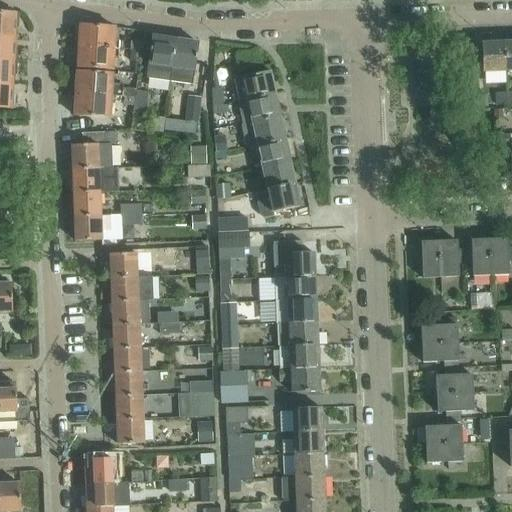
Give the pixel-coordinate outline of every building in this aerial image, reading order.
[(19,29),(19,15),(0,14),(0,37),(16,39),(16,29),(19,29)] [(114,42),(115,29),(80,26),(80,29),(78,31),(78,38),(79,40),(79,48),(118,51),(119,42),(114,42)] [(15,49),(16,39),(0,37),(0,61),(17,63),(18,50),(15,49)] [(170,83),(172,69),(176,41),(152,38),(146,80),(170,83)] [(195,72),(199,44),(176,41),(172,69),(195,72)] [(131,43),(130,51),(131,51),(142,52),(143,44),(131,43)] [(506,73),(505,44),(481,45),(483,74),(506,73)] [(112,71),(113,58),(118,59),(118,51),(79,48),(79,55),(76,58),(76,64),(78,67),(78,69),(112,71)] [(131,51),(130,62),(140,63),(142,52),(131,51)] [(17,75),(17,63),(0,61),(0,86),(13,87),(14,75),(17,75)] [(123,86),(111,85),(112,75),(78,73),(77,75),(75,78),(75,84),(77,87),(76,96),(111,98),(125,99),(135,99),(136,92),(136,90),(123,90),(123,86)] [(275,97),(270,73),(234,81),(239,104),(275,97)] [(0,109),(15,110),(15,97),(13,96),(13,87),(0,86),(0,109)] [(147,117),(151,94),(136,92),(135,99),(134,107),(133,115),(147,117)] [(507,105),(507,94),(496,95),(496,106),(507,105)] [(109,132),(111,98),(76,96),(76,104),(74,106),(73,112),(75,115),(75,117),(91,118),(90,132),(109,132)] [(280,117),(275,97),(239,104),(237,105),(242,125),(280,117)] [(488,97),(475,98),(475,109),(488,108),(488,97)] [(198,124),(201,99),(189,98),(186,122),(198,124)] [(134,107),(135,99),(125,99),(125,106),(134,107)] [(224,115),(223,107),(219,107),(213,108),(213,116),(224,115)] [(285,140),(280,117),(242,125),(246,149),(257,146),(285,140)] [(112,170),(111,146),(117,146),(117,134),(83,135),(83,147),(72,147),(73,172),(99,170),(112,170)] [(511,184),(511,147),(511,136),(499,137),(500,168),(510,168),(511,184)] [(290,163),(285,140),(257,146),(262,169),(290,163)] [(207,166),(206,149),(189,150),(190,166),(207,166)] [(226,162),(226,153),(215,154),(216,162),(226,162)] [(295,186),(290,163),(262,169),(267,191),(295,186)] [(211,179),(210,167),(188,168),(188,180),(211,179)] [(100,194),(99,170),(73,172),(74,195),(100,194)] [(117,170),(112,170),(99,170),(100,194),(118,194),(117,170)] [(300,208),(295,186),(267,191),(255,194),(261,220),(273,218),(272,214),(300,208)] [(205,207),(205,193),(189,193),(190,207),(205,207)] [(101,218),(100,194),(74,195),(75,219),(101,218)] [(143,216),(142,206),(120,207),(121,218),(143,216)] [(143,226),(143,216),(121,218),(121,227),(143,226)] [(102,242),(101,218),(75,219),(76,243),(102,242)] [(121,240),(121,227),(121,218),(101,218),(102,242),(121,240)] [(205,232),(204,218),(190,218),(191,233),(205,232)] [(248,233),(248,223),(218,224),(219,235),(248,233)] [(249,248),(248,233),(219,235),(220,260),(242,259),(242,248),(249,248)] [(511,262),(511,249),(508,249),(507,240),(489,241),(491,277),(509,276),(508,263),(511,262)] [(491,277),(489,241),(472,242),(472,251),(464,251),(465,265),(472,264),(473,278),(491,277)] [(440,279),(439,243),(421,244),(422,253),(414,253),(415,267),(422,266),(423,280),(440,279)] [(465,265),(464,251),(458,251),(457,243),(439,243),(440,279),(459,278),(458,265),(465,265)] [(207,248),(196,248),(196,261),(208,261),(207,248)] [(314,254),(286,256),(287,279),(315,278),(314,254)] [(137,279),(136,255),(110,256),(111,280),(137,279)] [(230,268),(220,269),(221,282),(231,281),(230,268)] [(209,293),(208,277),(195,277),(196,293),(209,293)] [(152,278),(137,279),(138,303),(152,302),(152,278)] [(315,278),(287,279),(275,279),(276,302),(316,301),(315,278)] [(138,303),(137,279),(111,280),(112,303),(138,303)] [(231,281),(221,282),(221,295),(231,294),(231,281)] [(0,313),(13,313),(12,285),(0,285),(0,313)] [(482,295),(470,295),(470,308),(482,308),(482,295)] [(317,323),(316,301),(276,302),(277,325),(278,325),(317,323)] [(139,324),(138,303),(112,303),(113,325),(139,324)] [(237,327),(236,307),(222,307),(223,327),(237,327)] [(170,315),(159,315),(159,323),(171,323),(170,315)] [(465,327),(457,328),(457,319),(442,320),(443,327),(421,328),(422,346),(458,345),(458,344),(466,344),(465,327)] [(178,322),(159,323),(159,332),(179,331),(178,322)] [(318,346),(317,323),(278,325),(279,348),(318,346)] [(140,348),(139,324),(113,325),(114,349),(140,348)] [(238,350),(237,327),(223,327),(224,350),(238,350)] [(511,341),(511,331),(502,332),(502,342),(511,341)] [(31,356),(31,345),(10,346),(10,357),(31,356)] [(459,370),(458,345),(422,346),(423,364),(444,363),(445,371),(459,370)] [(319,369),(318,346),(279,348),(279,371),(291,370),(319,369)] [(141,373),(140,348),(114,349),(115,374),(141,373)] [(211,364),(210,350),(197,350),(198,364),(211,364)] [(239,372),(238,352),(224,353),(224,373),(239,372)] [(320,393),(319,369),(291,370),(279,371),(280,383),(291,383),(292,394),(320,393)] [(473,394),(472,376),(459,377),(459,370),(445,371),(445,377),(436,378),(437,396),(473,394)] [(142,402),(141,373),(115,374),(116,403),(142,402)] [(212,383),(189,384),(190,385),(190,395),(212,394),(212,383)] [(0,423),(30,423),(29,400),(16,401),(16,385),(0,385),(0,423)] [(246,404),(245,388),(221,389),(221,405),(246,404)] [(473,412),(473,394),(437,396),(438,414),(446,413),(447,421),(461,420),(460,413),(473,412)] [(143,421),(142,402),(116,403),(117,421),(143,421)] [(214,404),(198,404),(198,419),(214,418),(214,404)] [(322,431),(321,409),(292,410),(293,433),(322,431)] [(247,424),(246,410),(226,410),(227,435),(238,435),(238,424),(247,424)] [(146,442),(153,442),(154,418),(147,418),(146,442)] [(462,445),(461,420),(447,421),(447,428),(425,429),(426,446),(462,445)] [(144,445),(143,421),(117,421),(118,446),(144,445)] [(489,422),(479,422),(480,431),(490,431),(489,422)] [(212,444),(211,425),(197,426),(198,445),(212,444)] [(322,454),(322,431),(293,433),(294,455),(322,454)] [(511,468),(511,432),(502,433),(502,447),(509,446),(510,468),(511,468)] [(239,448),(238,435),(227,435),(228,448),(239,448)] [(0,461),(15,461),(14,440),(0,440),(0,461)] [(462,463),(462,445),(426,446),(427,465),(448,464),(449,471),(462,470),(462,463)] [(323,478),(322,454),(294,455),(295,479),(323,478)] [(112,476),(111,461),(85,462),(86,486),(121,484),(121,476),(112,476)] [(240,470),(229,470),(229,482),(240,481),(240,470)] [(144,474),(131,474),(132,484),(144,483),(144,474)] [(324,502),(323,478),(295,479),(282,479),(283,503),(296,503),(324,502)] [(218,505),(217,481),(199,481),(201,505),(218,505)] [(240,481),(229,482),(230,494),(241,494),(240,481)] [(185,482),(170,482),(170,494),(186,493),(185,482)] [(121,484),(86,486),(87,509),(113,509),(113,508),(129,507),(129,484),(121,484)] [(0,511),(20,511),(19,485),(0,485),(0,511)] [(324,511),(324,502),(296,503),(296,511),(324,511)]
